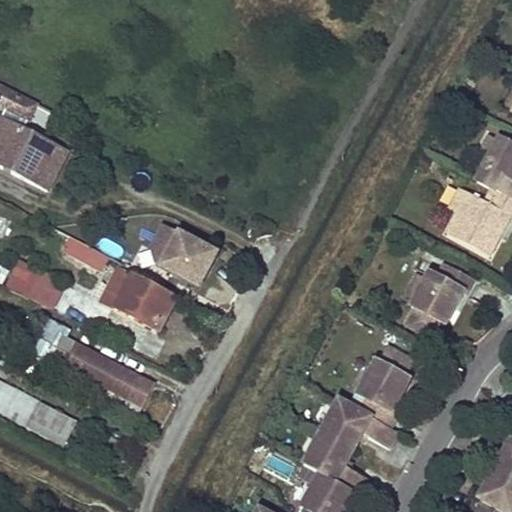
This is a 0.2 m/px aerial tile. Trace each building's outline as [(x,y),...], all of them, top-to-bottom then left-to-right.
[(23,129),(35,105),(0,86),(0,106),(5,109),(0,118),(0,167),(2,169),(7,160),(15,164),(10,173),(46,192),(67,152),(23,129)] [(496,142),(488,137),(478,154),(487,159),(496,142)] [(511,147),(497,140),(496,142),(487,159),(475,181),(492,191),(492,190),(511,200),(511,147)] [(509,218),(511,220),(511,200),(492,190),(492,191),(485,204),(467,194),(457,214),(447,233),(489,255),(509,218)] [(467,194),(459,190),(448,210),(457,214),(467,194)] [(200,293),(219,254),(160,225),(141,265),(200,293)] [(109,259),(90,249),(83,262),(102,272),(109,259)] [(414,309),(405,325),(430,338),(438,323),(443,325),(461,294),(466,297),(474,283),(474,282),(444,265),(436,279),(427,274),(424,279),(412,301),(409,306),(414,309)] [(11,275),(6,285),(51,310),(65,285),(35,269),(27,284),(11,275)] [(102,303),(114,309),(131,277),(119,271),(102,303)] [(424,279),(415,274),(403,296),(412,301),(424,279)] [(114,309),(158,332),(174,300),(131,277),(114,309)] [(40,345),(36,354),(46,359),(142,407),(144,403),(132,397),(139,383),(141,379),(80,348),(79,349),(60,339),(65,329),(46,319),(34,342),(40,345)] [(388,429),(396,415),(390,412),(407,381),(402,378),(411,362),(388,350),(380,366),(374,363),(357,394),(368,400),(360,414),(388,429)] [(46,359),(36,354),(26,373),(37,378),(46,359)] [(154,385),(141,379),(139,383),(151,390),(154,385)] [(139,383),(132,397),(144,403),(151,390),(139,383)] [(76,423),(2,386),(0,389),(0,414),(64,447),(76,423)] [(352,451),(360,435),(388,450),(397,434),(388,429),(360,414),(337,401),(319,434),(352,451)] [(352,493),(362,499),(371,482),(343,467),(352,451),(319,434),(302,466),(319,475),(352,493)] [(511,447),(511,440),(510,439),(503,453),(507,456),(511,447)] [(511,481),(511,447),(507,456),(503,453),(493,471),(511,481)] [(482,501),(501,511),(511,511),(511,481),(493,471),(483,489),(487,491),(482,501)] [(319,475),(298,511),(341,511),(352,493),(319,475)] [(483,489),(478,499),(482,501),(487,491),(483,489)]
